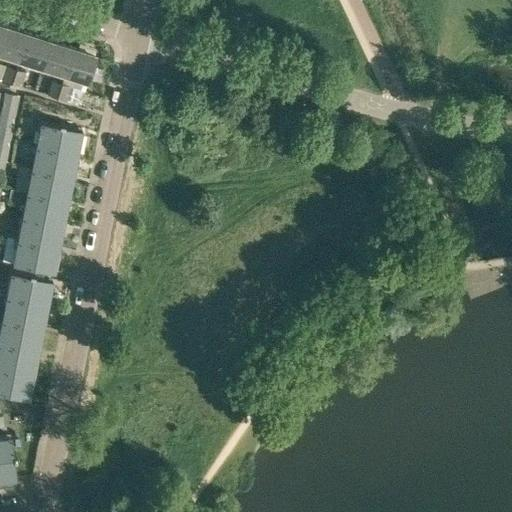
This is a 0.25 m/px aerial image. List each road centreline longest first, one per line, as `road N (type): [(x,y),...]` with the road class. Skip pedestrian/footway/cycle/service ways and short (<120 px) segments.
road 1 (residential): [(37,506),(48,487),(136,37)]
road 2 (residential): [(511,133),(402,121),(136,37)]
road 3 (residential): [(136,37),(19,0)]
